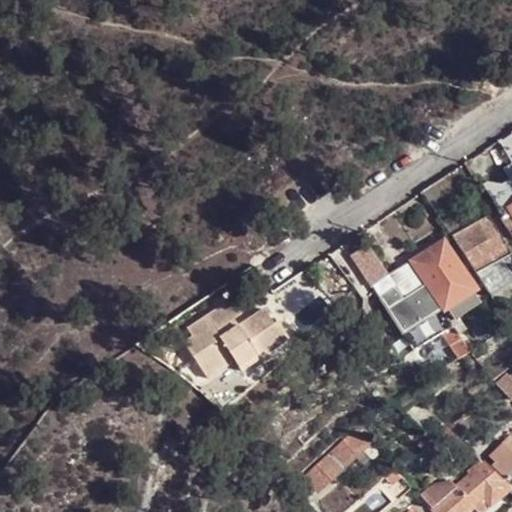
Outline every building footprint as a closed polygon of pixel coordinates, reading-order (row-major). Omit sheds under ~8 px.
[(511,168),(511,167),(511,136),(499,144),(511,168)] [(510,210),(509,208),(511,206),(511,179),(488,193),(501,215),(510,210)] [(436,210),(448,202),(436,184),(424,192),(436,210)] [(511,206),(509,208),(510,210),(501,215),(511,233),(511,206)] [(508,257),(510,255),(488,217),(463,230),(453,215),(443,221),(476,274),(508,257)] [(473,294),(477,292),(445,242),(444,241),(412,262),(424,281),(444,311),(473,294)] [(482,283),(508,269),(504,265),(510,262),(508,257),(476,274),(482,283)] [(423,283),(424,281),(412,262),(389,275),(396,287),(402,295),(423,283)] [(511,284),(511,275),(508,269),(482,283),(492,297),(511,284)] [(402,295),(396,287),(379,298),(414,352),(443,334),(453,327),(450,323),(443,313),(423,283),(402,295)] [(499,308),(511,299),(511,284),(492,297),(499,308)] [(458,318),(480,305),(473,294),(444,311),(443,313),(450,323),(458,318)] [(190,335),(181,341),(206,377),(233,359),(238,369),(287,337),(276,321),(272,323),(262,308),(245,319),(237,324),(232,319),(241,313),(231,297),(185,328),(190,335)] [(245,319),(241,313),(232,319),(237,324),(245,319)] [(459,335),(467,331),(458,318),(450,323),(453,327),(459,335)] [(459,360),(470,353),(459,335),(453,327),(443,334),(459,360)] [(506,372),(495,382),(511,401),(511,399),(511,371),(508,375),(506,372)] [(364,447),(365,446),(354,433),(319,464),(328,475),(331,477),(343,466),(364,447)] [(375,459),(380,454),(368,442),(365,446),(364,447),(375,459)] [(502,483),(511,472),(511,444),(507,450),(502,445),(493,453),(499,459),(494,463),(500,469),(495,474),(502,483)] [(327,475),(328,475),(319,464),(306,478),(314,487),(327,475)] [(490,505),(509,490),(502,483),(495,474),(485,465),(482,467),(478,471),(437,504),(431,509),(433,511),(465,511),(472,506),(483,497),(490,505)] [(328,475),(327,475),(334,483),(347,471),(343,466),(331,477),(328,475)] [(396,492),(406,483),(398,475),(389,483),(396,492)] [(477,511),(481,511),(490,505),(483,497),(472,506),(477,511)] [(427,505),(422,500),(411,510),(413,511),(433,511),(431,509),(427,505)] [(431,509),(437,504),(434,500),(427,505),(431,509)]
